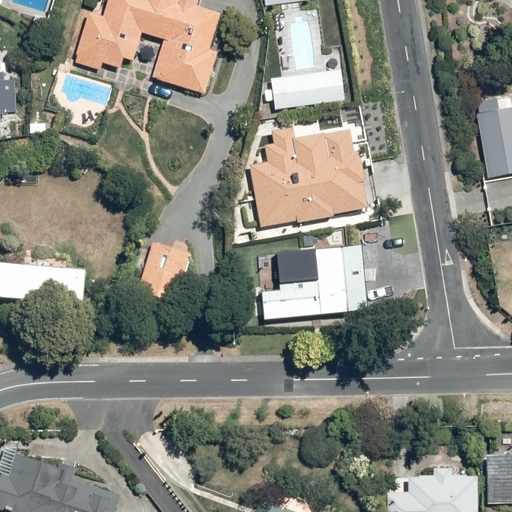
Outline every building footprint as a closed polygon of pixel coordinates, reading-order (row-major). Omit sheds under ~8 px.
[(110,0),(106,16),(93,12),(77,62),(132,79),(145,35),(166,42),(154,80),(209,97),(234,17),(202,7),(203,0),(110,0)] [(0,119),(9,120),(9,115),(18,114),(18,93),(21,92),(20,72),(4,73),(4,58),(9,58),(9,50),(2,50),(1,41),(0,41),(0,119)] [(346,71),(274,77),(276,110),(349,104),(346,71)] [(511,80),(475,86),(489,179),(511,175),(511,80)] [(301,221),(337,215),(337,211),(365,207),(361,180),(364,180),(359,145),(355,145),(351,146),(348,127),(292,136),(292,132),(273,135),(275,145),(265,147),(268,164),(253,167),(262,224),(300,218),(301,221)] [(197,254),(156,241),(139,293),(181,306),(197,254)] [(367,309),(361,244),(277,252),(281,291),(262,293),(265,319),(367,309)] [(92,272),(0,263),(0,302),(88,310),(92,272)] [(77,473),(8,451),(0,477),(0,480),(1,481),(0,482),(0,511),(2,511),(123,511),(127,499),(74,483),(77,473)] [(511,458),(489,459),(490,507),(511,506),(511,458)] [(435,477),(411,478),(412,511),(480,511),(479,477),(459,478),(458,466),(435,467),(435,477)]
